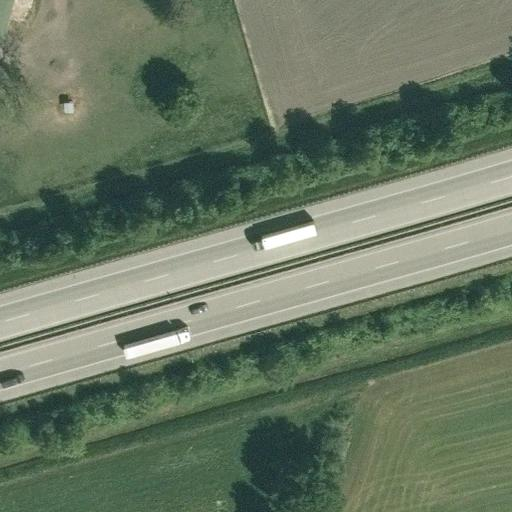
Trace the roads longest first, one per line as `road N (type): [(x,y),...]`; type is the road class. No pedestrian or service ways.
road 1 (motorway): [(511,167),(0,311)]
road 2 (motorway): [(0,372),(511,228)]
